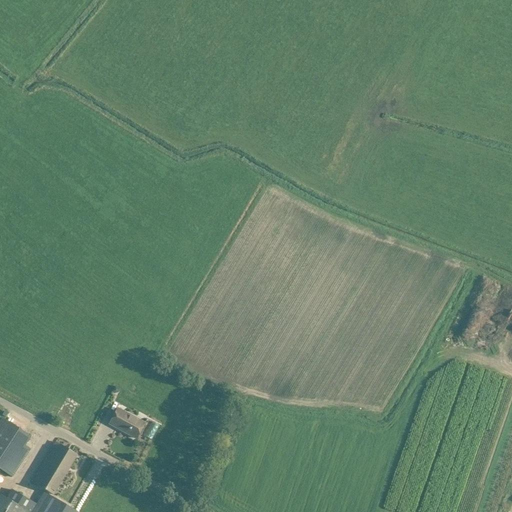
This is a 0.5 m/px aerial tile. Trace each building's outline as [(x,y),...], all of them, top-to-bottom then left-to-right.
[(137,439),(142,430),(145,424),(118,409),(110,424),(137,439)] [(167,424),(172,426),(176,418),(171,415),(167,424)] [(0,422),(0,471),(1,470),(12,477),(30,449),(18,442),(24,432),(2,418),(0,422)] [(54,495),(72,464),(77,455),(56,442),(50,451),(32,482),(54,495)] [(0,511),(74,511),(43,493),(37,505),(34,503),(12,490),(7,499),(1,495),(0,497),(0,511)]
